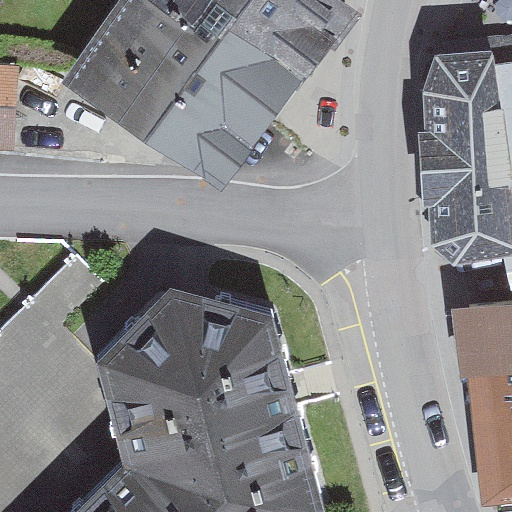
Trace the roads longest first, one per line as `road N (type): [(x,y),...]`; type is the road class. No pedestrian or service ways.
road 1 (residential): [(390,216),(0,201)]
road 2 (secondary): [(451,511),(423,425),(390,216)]
road 3 (secondary): [(390,216),(391,79),(404,0)]
